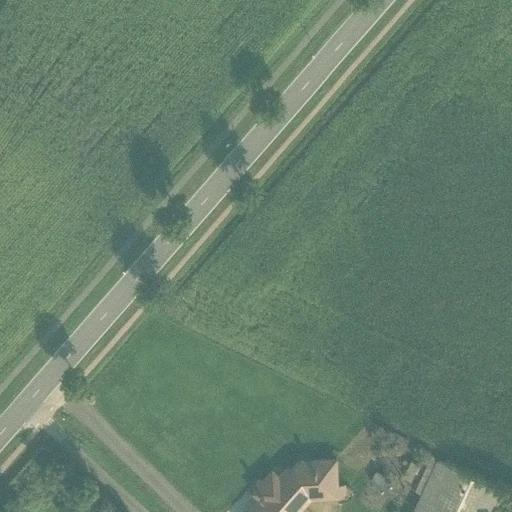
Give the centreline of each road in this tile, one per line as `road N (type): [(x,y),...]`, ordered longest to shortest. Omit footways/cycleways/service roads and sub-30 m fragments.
road 1 (primary): [(377,0),(22,401)]
road 2 (residential): [(22,401),(146,511)]
